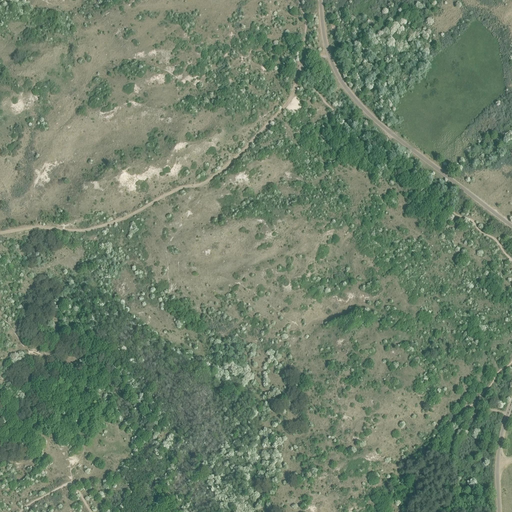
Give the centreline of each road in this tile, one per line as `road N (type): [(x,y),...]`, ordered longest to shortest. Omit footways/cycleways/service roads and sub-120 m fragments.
road 1 (unknown): [(299,0),(315,91),(364,149),(472,219),(511,260)]
road 2 (unknown): [(511,362),(441,431),(399,511)]
road 3 (track): [(508,412),(477,409),(464,421),(436,511)]
